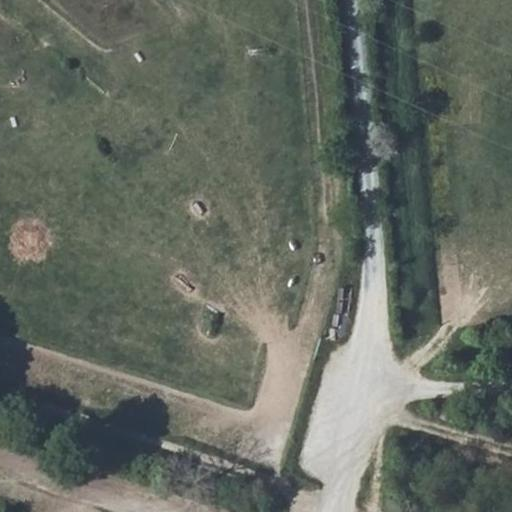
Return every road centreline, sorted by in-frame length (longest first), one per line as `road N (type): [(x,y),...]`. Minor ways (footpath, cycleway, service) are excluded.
road 1 (unclassified): [(342,511),(376,375),(360,0)]
road 2 (track): [(0,397),(342,511)]
road 3 (track): [(372,395),(511,385)]
